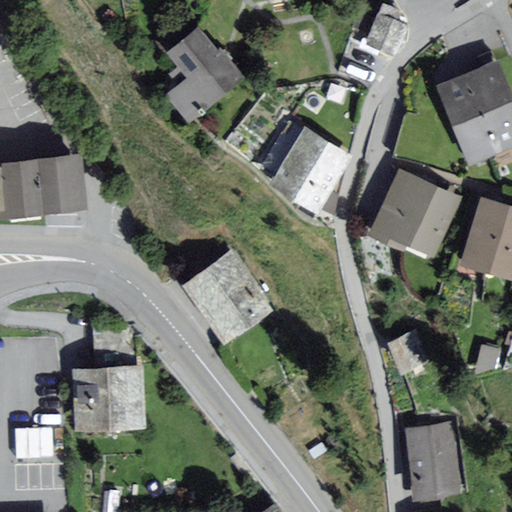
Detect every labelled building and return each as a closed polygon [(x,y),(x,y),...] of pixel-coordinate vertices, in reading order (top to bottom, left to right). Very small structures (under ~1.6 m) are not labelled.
[(408,22),(377,10),(364,43),(393,55),(408,22)] [(245,80),(198,23),(167,48),(191,77),(170,94),(193,122),(245,80)] [(511,88),(500,57),(437,82),(468,161),(511,143),(511,88)] [(355,153),(305,123),(270,180),(321,210),(355,153)] [(0,165),(0,212),(9,218),(83,206),(79,156),(2,167),(0,165)] [(460,187),(399,163),(373,230),(434,254),(460,187)] [(511,201),(475,191),(456,262),(511,276),(511,201)] [(272,308),(227,248),(184,280),(229,339),(272,308)] [(429,357),(419,330),(394,339),(404,366),(429,357)] [(64,460),(60,356),(9,358),(13,462),(64,460)] [(136,363),(73,366),(76,430),(140,426),(136,363)] [(455,419),(405,422),(409,489),(459,486),(455,419)]
